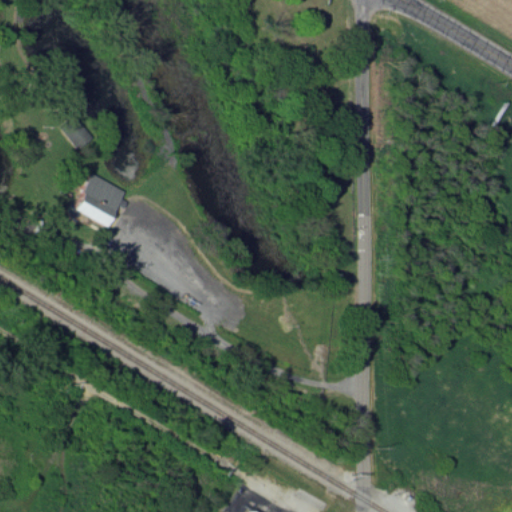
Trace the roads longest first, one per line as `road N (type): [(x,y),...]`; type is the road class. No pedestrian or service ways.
road 1 (residential): [(360,511),(363,0)]
road 2 (track): [(0,329),(300,511)]
road 3 (secondary): [(402,0),(511,65)]
